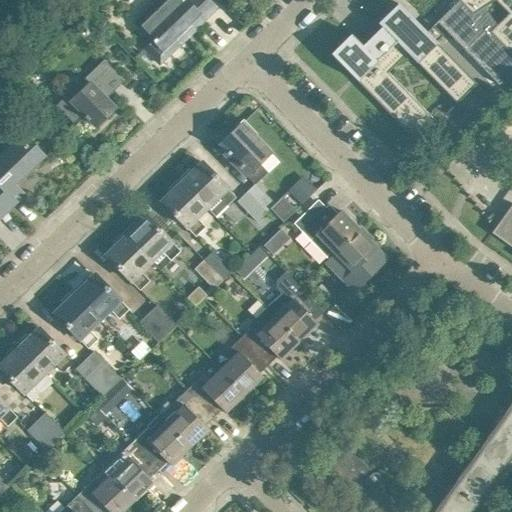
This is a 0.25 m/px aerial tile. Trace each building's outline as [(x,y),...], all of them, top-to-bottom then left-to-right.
[(188,24),(194,31),(217,9),(208,0),(158,0),(154,4),(159,9),(140,26),(152,39),(144,48),(160,64),(181,43),(175,37),(188,24)] [(509,52),(511,49),(511,0),(459,0),(446,12),(447,13),(459,1),(473,15),(495,0),(508,13),(489,32),(509,52)] [(443,36),(433,25),(426,32),(398,3),(378,23),(381,27),(375,33),(373,31),(366,37),(368,40),(362,46),(351,34),(330,54),(417,142),(438,122),(437,121),(436,122),(387,73),(407,53),(417,63),(456,102),(455,104),(456,105),(477,84),(436,42),(443,36)] [(124,81),(111,66),(105,58),(84,78),(89,83),(71,101),(66,96),(56,106),(75,125),(84,117),(87,120),(88,119),(95,126),(114,108),(105,98),(124,81)] [(224,154),(245,176),(254,184),(267,172),(258,163),(270,152),(254,136),(253,137),(242,126),(243,125),(242,123),(220,144),(227,151),(224,154)] [(0,204),(7,212),(10,208),(25,194),(15,184),(45,155),(31,141),(30,140),(24,134),(12,146),(0,157),(0,204)] [(235,197),(216,176),(202,162),(192,171),(189,168),(178,179),(206,207),(215,216),(235,197)] [(206,207),(178,179),(168,189),(171,192),(161,201),(195,236),(205,227),(195,217),(206,207)] [(255,183),(246,192),(266,212),(269,209),(275,203),(255,183)] [(266,212),(246,192),(237,201),(256,222),(266,212)] [(282,196),(275,203),(269,209),(283,222),(296,210),(282,196)] [(328,204),(301,231),(315,245),(328,259),(358,229),(340,211),(334,216),(326,208),(329,205),(328,204)] [(511,204),(511,205),(500,222),(499,221),(491,233),(511,247),(511,204)] [(180,251),(160,230),(146,216),(136,225),(133,222),(123,232),(150,261),(161,251),(170,261),(180,251)] [(376,248),(358,229),(328,259),(338,270),(355,287),(382,260),(382,259),(379,262),(371,254),(376,248)] [(150,261),(123,232),(112,242),(115,245),(105,255),(119,269),(140,290),(149,281),(139,271),(150,261)] [(275,235),(264,246),(274,255),(284,245),(275,235)] [(213,249),(204,258),(223,279),(232,270),(213,249)] [(223,279),(204,258),(194,268),(213,288),(223,279)] [(324,311),(310,297),(285,271),(277,280),(277,289),(281,293),(266,308),(298,341),(317,323),(311,317),(320,309),(323,312),(324,311)] [(128,310),(108,289),(94,274),(85,283),(82,280),(71,291),(99,319),(110,309),(119,319),(128,310)] [(99,319),(71,291),(61,301),(63,304),(54,313),(88,348),(97,339),(89,330),(99,319)] [(157,304),(148,312),(167,333),(176,324),(157,304)] [(280,359),(298,341),(266,308),(255,319),(257,321),(242,337),(265,362),(274,353),(280,359)] [(167,333),(148,312),(139,321),(158,341),(167,333)] [(73,364),(52,342),(38,328),(29,337),(26,334),(15,344),(43,373),(54,363),(63,373),(73,364)] [(257,370),(265,362),(242,337),(225,352),(231,359),(220,370),(244,394),(262,376),(257,370)] [(43,373),(15,344),(5,354),(7,357),(0,364),(0,368),(12,381),(32,402),(42,393),(32,383),(43,373)] [(93,351),(84,360),(111,388),(120,379),(93,351)] [(111,388),(84,360),(74,369),(102,397),(111,388)] [(225,412),(244,394),(220,370),(210,380),(204,373),(187,390),(210,414),(219,406),(225,412)] [(201,423),(210,414),(187,390),(170,406),(166,402),(155,412),(159,416),(189,447),(207,429),(201,423)] [(17,417),(0,398),(0,418),(7,426),(17,417)] [(45,411),(36,420),(55,441),(65,431),(45,411)] [(170,465),(189,447),(159,416),(132,443),(155,467),(164,459),(170,465)] [(55,441),(36,420),(27,429),(46,449),(55,441)] [(147,476),(155,467),(132,443),(104,469),(110,476),(134,500),(152,482),(147,476)] [(109,511),(120,511),(134,500),(110,476),(104,469),(77,496),(92,511),(108,511),(109,511)] [(0,475),(0,493),(9,485),(0,475)] [(92,511),(77,496),(60,511),(61,511),(92,511)]
